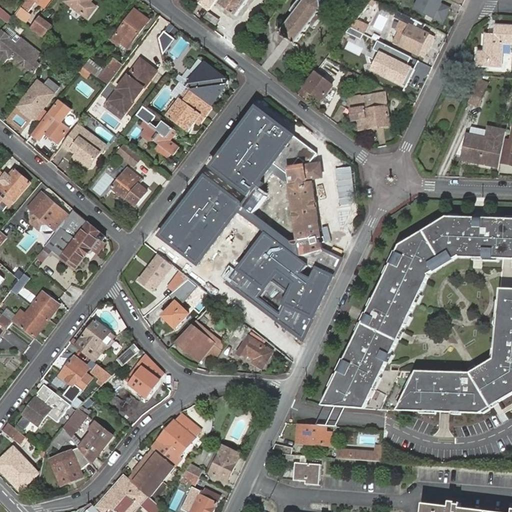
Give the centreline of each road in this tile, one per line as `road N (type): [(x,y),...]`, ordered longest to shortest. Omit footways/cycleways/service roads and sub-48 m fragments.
road 1 (residential): [(390,176),(289,392)]
road 2 (residential): [(511,425),(447,443),(282,407)]
road 3 (residential): [(258,77),(131,244)]
road 4 (residential): [(197,387),(132,442),(87,495),(35,511)]
road 5 (residential): [(476,2),(390,176)]
road 6 (residential): [(131,244),(0,132)]
road 7 (residential): [(0,415),(103,282)]
road 8 (residential): [(390,176),(258,77)]
road 9 (residential): [(197,387),(140,333),(103,282)]
road 10 (residential): [(390,176),(429,188),(511,191)]
road 11 (residential): [(258,77),(161,2)]
